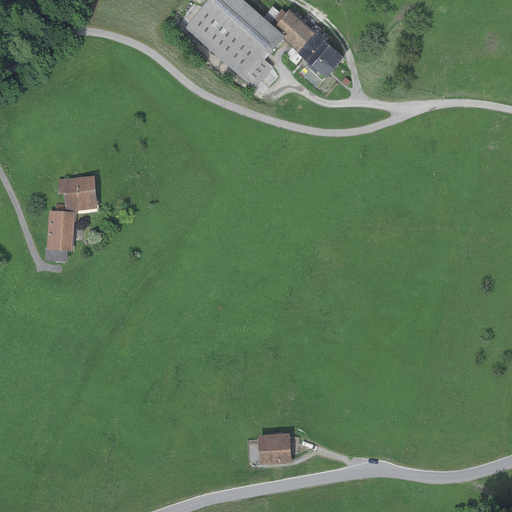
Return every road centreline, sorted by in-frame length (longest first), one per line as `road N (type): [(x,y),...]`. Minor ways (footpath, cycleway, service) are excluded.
road 1 (track): [(511,110),(455,103),(363,130),(313,131),(227,105),(148,49),(84,32),(43,43),(0,71)]
road 2 (unclassified): [(172,511),(373,469),(441,476),(511,459)]
road 3 (track): [(413,112),(316,100),(273,59)]
road 4 (track): [(359,103),(345,47),(293,0)]
road 5 (track): [(60,270),(40,266),(0,172)]
